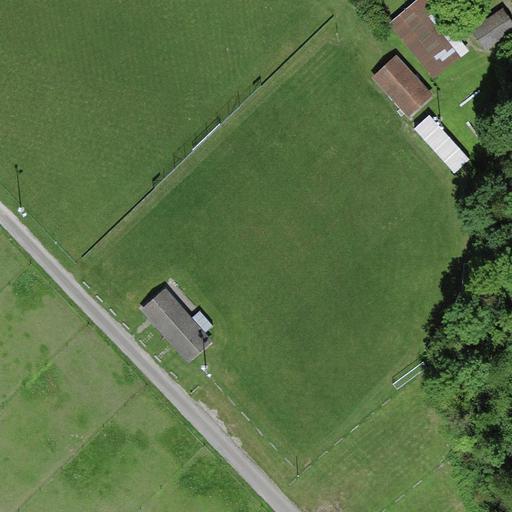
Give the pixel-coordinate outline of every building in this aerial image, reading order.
[(468,50),(425,0),(416,0),(389,24),(435,78),(468,50)] [(511,22),(503,10),(473,30),(485,48),(511,30),(511,22)] [(434,94),(398,55),(371,78),(407,118),(434,94)] [(415,128),(456,172),(472,158),(431,113),(415,128)] [(168,289),(144,309),(187,362),(212,342),(168,289)]
